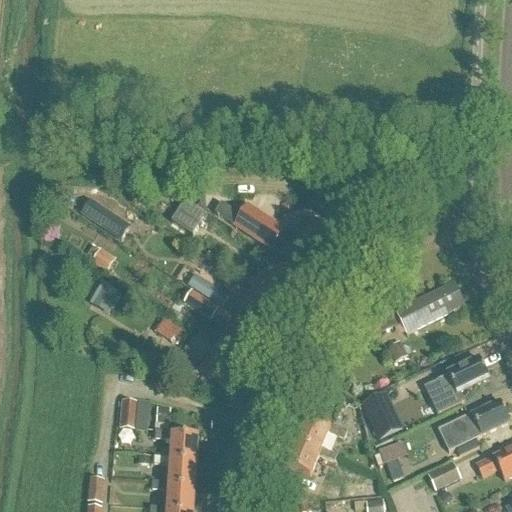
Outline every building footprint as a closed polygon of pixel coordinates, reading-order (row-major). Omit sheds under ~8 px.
[(122,244),(131,230),(92,203),(83,217),(122,244)] [(213,218),(230,225),(235,213),(218,206),(213,218)] [(292,240),(284,235),(285,234),(248,210),(235,231),(271,255),(273,252),(282,260),(287,265),(289,262),(303,275),(310,268),(334,243),(316,226),(315,228),(309,222),(292,240)] [(99,252),(91,266),(108,275),(116,261),(99,252)] [(227,259),(215,279),(225,286),(238,266),(227,259)] [(254,292),(281,309),(296,287),(268,269),(254,292)] [(196,279),(189,289),(222,310),(229,300),(196,279)] [(102,287),(90,307),(109,319),(121,299),(102,287)] [(392,310),(371,321),(380,339),(401,329),(406,340),(465,311),(453,287),(395,316),(392,310)] [(254,292),(240,314),(267,332),(281,309),(254,292)] [(220,312),(193,295),(186,307),(213,324),(220,312)] [(156,332),(179,349),(188,336),(165,319),(156,332)] [(214,353),(241,371),(256,348),(229,331),(214,353)] [(408,360),(401,346),(390,353),(397,366),(408,360)] [(214,353),(200,375),(227,393),(241,371),(214,353)] [(447,379),(448,380),(438,384),(438,385),(425,392),(437,419),(465,406),(461,397),(489,383),(480,364),(447,379)] [(384,399),(361,411),(378,446),(404,434),(386,398),(384,399)] [(136,434),(138,407),(121,406),(119,433),(136,434)] [(500,406),(471,419),(438,435),(449,457),(482,441),(511,427),(500,406)] [(344,445),(347,437),(332,430),(330,433),(306,423),(296,446),(321,457),(322,454),(329,438),(344,445)] [(199,443),(173,441),(173,437),(156,436),(156,445),(172,446),(171,462),(171,466),(197,468),(199,443)] [(296,446),(286,471),(310,481),(319,462),(334,468),(337,460),(322,454),(321,457),(296,446)] [(383,468),(407,459),(402,446),(378,455),(383,468)] [(511,453),(476,470),(482,483),(499,475),(504,486),(511,481),(511,453)] [(169,488),(169,491),(195,493),(196,493),(197,468),(171,466),(171,462),(155,461),(154,470),(171,471),(169,488)] [(435,496),(461,484),(453,468),(428,481),(435,496)] [(90,483),(88,507),(102,508),(104,484),(90,483)] [(167,511),(194,511),(196,493),(195,493),(169,491),(169,488),(153,487),(153,495),(169,497),(167,511)]
